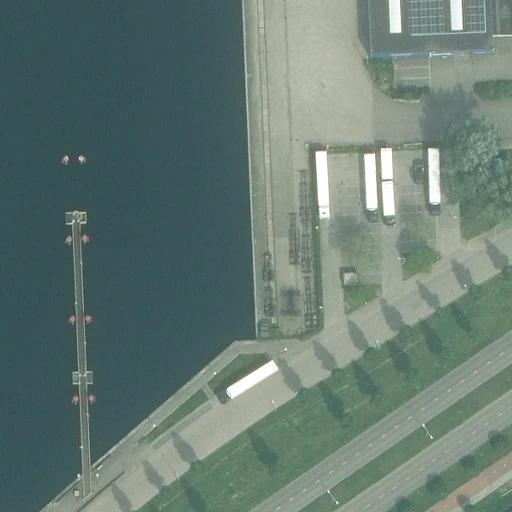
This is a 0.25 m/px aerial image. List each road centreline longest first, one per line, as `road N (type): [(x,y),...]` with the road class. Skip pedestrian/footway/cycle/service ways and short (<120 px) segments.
road 1 (unclassified): [(109,511),(282,378),(511,246)]
road 2 (primary): [(511,346),(272,511)]
road 3 (primary): [(358,511),(511,407)]
